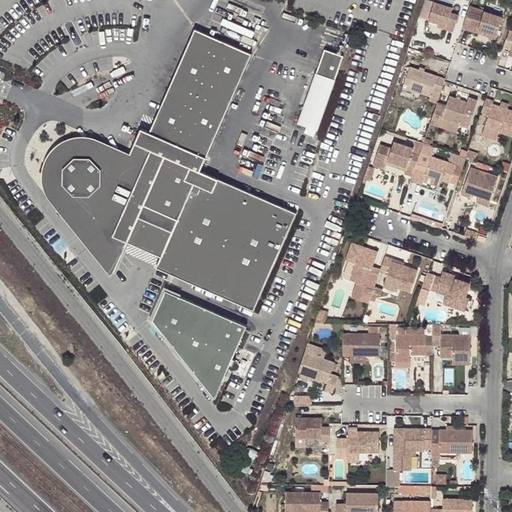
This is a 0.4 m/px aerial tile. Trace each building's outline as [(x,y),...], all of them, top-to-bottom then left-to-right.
[(451,6),(434,0),(432,0),(427,18),(436,21),(445,24),(443,28),(451,30),(457,14),(450,11),(451,6)] [(462,27),(468,29),(474,13),(467,11),(462,27)] [(476,32),(478,28),(485,31),(495,34),(500,17),(483,11),(482,16),(474,13),(468,29),(476,32)] [(194,31),(156,120),(216,138),(251,55),(194,31)] [(511,54),(511,33),(508,32),(502,49),(510,51),(509,53),(511,54)] [(323,50),(314,75),(333,81),(342,56),(323,50)] [(428,100),(436,103),(436,102),(444,78),(423,71),(418,69),(409,66),(402,86),(429,96),(428,100)] [(333,81),(314,75),(298,124),(317,131),(333,81)] [(466,102),(448,95),(445,105),(436,102),(436,103),(429,123),(438,126),(441,118),(467,127),(477,100),(468,97),(466,102)] [(511,135),(511,110),(507,108),(499,106),(492,103),(493,101),(485,98),(481,111),(488,114),(484,126),(499,131),(511,135)] [(201,173),(216,138),(156,120),(150,135),(141,131),(128,161),(94,146),(88,145),(82,144),(77,145),(71,146),(65,149),(60,153),(56,157),(52,163),(50,169),(49,175),(49,181),(51,187),(54,194),(113,274),(126,243),(159,257),(154,268),(254,310),(295,214),(201,173)] [(481,133),(496,138),(499,131),(484,126),(481,133)] [(380,144),(376,156),(405,166),(404,169),(412,172),(418,155),(410,152),(411,147),(392,140),(390,147),(380,144)] [(477,153),(467,150),(465,157),(475,161),(477,153)] [(462,167),(419,152),(418,155),(412,172),(410,180),(421,184),(425,174),(448,182),(448,181),(456,183),(462,167)] [(385,163),(404,169),(405,166),(376,156),(372,165),(383,169),(385,163)] [(489,199),(496,176),(470,167),(461,193),(468,196),(469,193),(477,195),(489,199)] [(487,206),(489,199),(477,195),(475,202),(487,206)] [(465,229),(463,235),(474,239),(476,233),(465,229)] [(360,264),(354,281),(365,285),(365,287),(373,290),(378,274),(371,271),(378,251),(351,242),(346,259),(348,260),(360,264)] [(387,274),(384,282),(398,287),(401,288),(410,291),(418,270),(392,261),(392,259),(384,256),(379,271),(387,274)] [(346,278),(354,281),(360,264),(348,260),(343,274),(346,278)] [(440,277),(437,287),(451,291),(446,304),(464,310),(468,297),(466,296),(471,283),(456,278),(451,276),(452,274),(442,271),(440,277)] [(434,275),(426,272),(425,276),(423,282),(421,286),(429,289),(434,275)] [(434,275),(429,289),(446,295),(443,303),(446,304),(451,291),(437,287),(440,277),(434,275)] [(397,291),(398,287),(384,282),(383,286),(397,291)] [(372,292),(369,300),(374,301),(377,294),(380,295),(383,289),(375,286),(373,292),(372,292)] [(429,289),(421,286),(416,303),(420,304),(423,298),(426,299),(429,289)] [(215,398),(247,325),(166,290),(152,320),(215,398)] [(324,310),(319,308),(315,318),(321,319),(324,310)] [(432,336),(432,344),(440,344),(440,355),(452,355),(469,355),(469,334),(440,334),(440,324),(432,324),(432,327),(432,336)] [(395,327),(395,334),(424,334),(424,336),(432,336),(432,327),(395,327)] [(379,356),(380,334),(350,333),(350,355),(366,355),(379,356)] [(395,334),(395,361),(409,361),(409,354),(409,351),(414,351),(414,354),(432,354),(432,344),(432,336),(424,336),(424,334),(395,334)] [(297,371),(312,377),(328,382),(325,390),(333,393),(339,376),(331,373),(334,362),(304,352),(297,371)] [(311,380),(312,377),(297,371),(296,375),(311,380)] [(321,437),(321,441),(328,441),(329,426),(321,426),(321,418),(296,418),(295,437),(321,437)] [(431,429),(431,428),(394,427),(393,469),(400,469),(412,469),(412,454),(412,444),(422,444),(422,448),(431,448),(431,438),(431,429)] [(431,429),(431,438),(431,448),(431,454),(438,454),(438,450),(472,451),(472,429),(439,428),(439,429),(431,429)] [(378,452),(379,430),(358,430),(348,430),(348,437),(336,437),(336,455),(348,455),(348,461),(359,461),(359,451),(378,452)] [(412,444),(412,454),(417,454),(417,449),(422,449),(422,448),(422,444),(412,444)] [(400,469),(393,469),(386,469),(386,485),(400,485),(400,469)] [(407,493),(431,494),(431,485),(407,485),(407,493)] [(327,511),(328,502),(319,502),(320,492),(285,492),(284,511),(327,511)] [(377,511),(378,493),(346,492),(346,503),(335,503),(335,511),(377,511)] [(443,496),(443,508),(442,511),(471,511),(471,496),(443,496)] [(430,511),(430,508),(430,500),(403,500),(403,503),(394,503),(393,511),(430,511)]
